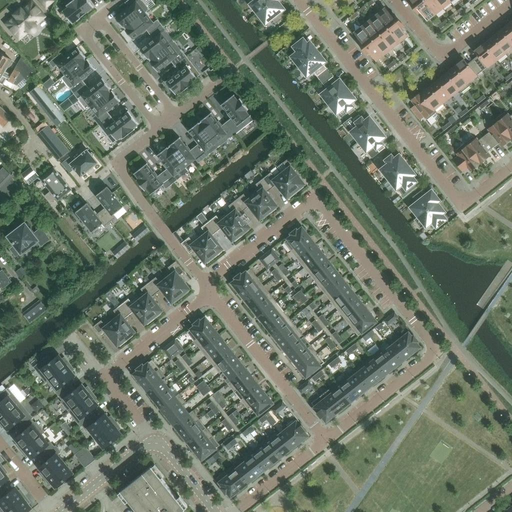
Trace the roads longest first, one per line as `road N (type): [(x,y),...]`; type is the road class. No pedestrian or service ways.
road 1 (residential): [(433,355),(429,339),(324,207),(299,211),(206,283)]
road 2 (residential): [(298,0),(462,206),(511,167)]
road 3 (residential): [(206,283),(120,167),(158,130)]
road 4 (residential): [(211,295),(326,441)]
road 5 (residential): [(394,0),(445,54),(511,4)]
road 6 (residential): [(158,130),(82,32),(100,19)]
road 7 (residential): [(433,355),(326,441)]
road 8 (residential): [(104,377),(211,295)]
road 9 (residential): [(176,116),(100,19)]
